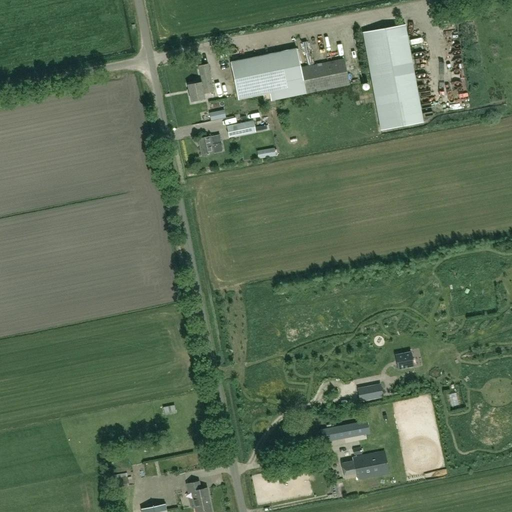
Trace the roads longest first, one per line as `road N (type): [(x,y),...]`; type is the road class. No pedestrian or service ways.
road 1 (unclassified): [(241,511),(147,56)]
road 2 (track): [(437,0),(147,56)]
road 3 (unclassified): [(0,87),(147,56)]
